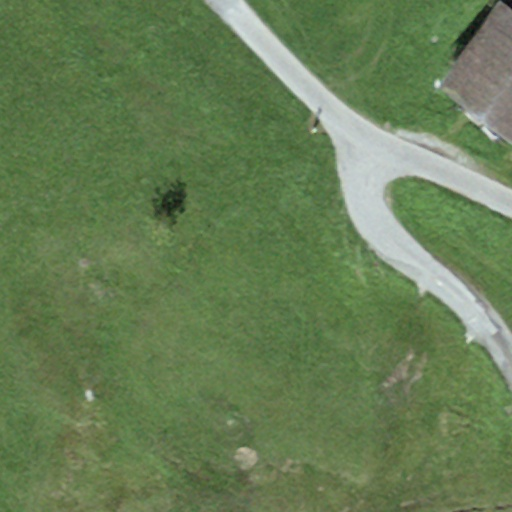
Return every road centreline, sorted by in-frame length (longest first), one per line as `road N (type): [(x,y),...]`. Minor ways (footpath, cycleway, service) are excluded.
road 1 (track): [(511,371),(468,300),(369,223),(354,172),(365,137),(230,0)]
road 2 (residential): [(365,137),(511,196)]
